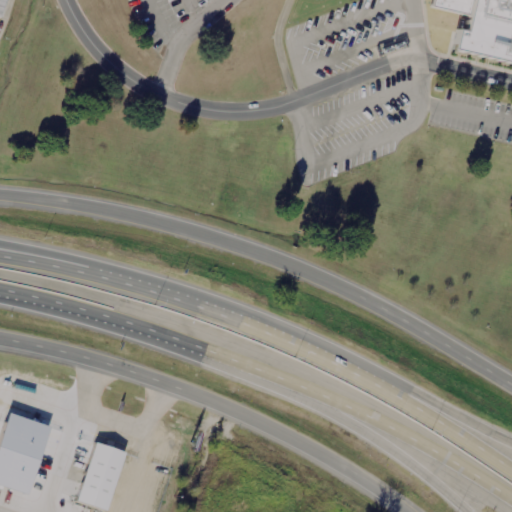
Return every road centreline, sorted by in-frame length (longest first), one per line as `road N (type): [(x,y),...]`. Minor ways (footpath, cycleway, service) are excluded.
road 1 (secondary): [(511,386),(281,261),(199,234),(0,196)]
road 2 (residential): [(511,77),(424,53),(264,109),(185,106),(113,68),(62,0)]
road 3 (secondary): [(0,340),(193,396),(340,469),(401,511)]
road 4 (trunk): [(253,369),(426,448),(511,501)]
road 5 (trunk): [(253,369),(398,456),(464,511)]
road 6 (trunk): [(46,301),(253,369)]
road 7 (trunk): [(369,383),(179,304)]
road 8 (trunk): [(179,304),(0,245)]
road 9 (trunk): [(179,304),(0,259)]
road 10 (trunk): [(511,475),(369,383)]
road 11 (trunk): [(511,446),(369,383)]
